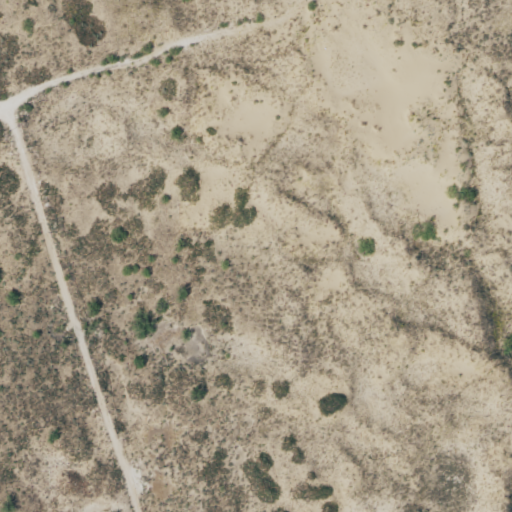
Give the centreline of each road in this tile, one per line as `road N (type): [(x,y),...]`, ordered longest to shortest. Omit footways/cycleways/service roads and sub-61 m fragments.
road 1 (track): [(0,132),(21,126),(41,106),(376,0)]
road 2 (track): [(21,126),(133,511)]
